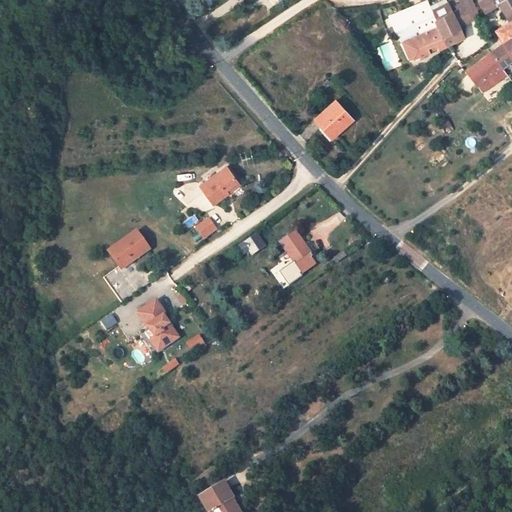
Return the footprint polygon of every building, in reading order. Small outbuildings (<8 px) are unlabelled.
[(446,44),(447,45),(464,38),(458,25),(479,16),(472,0),(458,0),(460,3),(455,6),(457,10),(452,12),(435,19),(446,44)] [(511,0),(477,0),(479,2),(478,2),(484,12),(497,4),(509,22),(496,30),(505,44),(466,69),(476,86),(478,85),(482,91),(507,75),(501,67),(511,59),(511,0)] [(422,55),(429,52),(427,48),(436,44),(438,48),(446,44),(435,19),(432,11),(427,1),(390,17),(397,32),(402,43),(410,60),(419,57),(420,60),(423,59),(422,55)] [(435,19),(452,12),(448,4),(432,11),(435,19)] [(334,104),(319,119),(336,134),(351,119),(334,104)] [(225,190),(237,181),(226,166),(200,186),(213,204),(228,193),(225,190)] [(225,190),(228,193),(239,184),(237,181),(225,190)] [(216,229),(208,219),(196,228),(203,238),(216,229)] [(119,266),(130,258),(133,261),(149,249),(136,230),(107,251),(119,266)] [(302,272),(314,263),(301,245),(303,243),(294,232),(280,242),(302,272)] [(264,245),(257,235),(238,247),(243,254),(249,250),(252,253),(264,245)] [(130,258),(119,266),(121,269),(133,261),(130,258)] [(458,263),(453,267),(457,272),(463,268),(458,263)] [(168,343),(178,337),(163,315),(165,314),(155,300),(137,313),(146,327),(147,326),(150,330),(158,342),(164,337),(168,343)] [(158,342),(150,330),(145,333),(157,351),(168,343),(164,337),(158,342)] [(203,344),(198,336),(187,343),(192,351),(203,344)] [(177,364),(174,360),(164,367),(167,372),(177,364)] [(233,496),(227,480),(199,493),(207,510),(212,508),(213,511),(238,511),(232,497),(233,496)]
